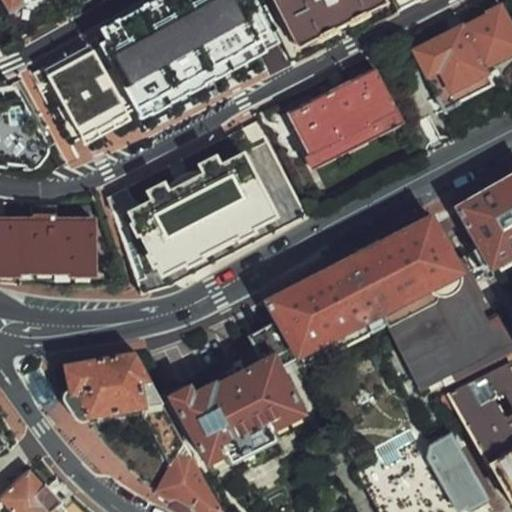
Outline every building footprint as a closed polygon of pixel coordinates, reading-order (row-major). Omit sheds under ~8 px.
[(47,0),(0,0),(0,7),(9,22),(47,0)] [(249,0),(188,0),(181,4),(205,50),(261,20),(249,0)] [(382,0),(270,0),(299,57),(389,13),(382,0)] [(511,5),(509,0),(498,0),(409,51),(430,87),(444,79),(457,102),(511,70),(511,5)] [(164,11),(117,36),(145,88),(192,63),(164,11)] [(56,73),(47,78),(78,136),(89,130),(128,109),(97,51),(56,73)] [(379,73),(288,118),(316,173),(406,128),(379,73)] [(0,164),(6,165),(8,159),(26,161),(34,160),(41,155),(45,151),(47,144),(47,138),(22,92),(0,94),(0,164)] [(135,199),(126,204),(165,279),(175,275),(307,217),(258,138),(135,199)] [(511,174),(450,211),(494,286),(511,275),(511,174)] [(432,213),(265,302),(302,370),(384,326),(469,281),(432,213)] [(98,220),(0,220),(0,286),(98,286),(98,220)] [(469,281),(384,326),(425,404),(452,389),(511,355),(511,326),(506,313),(490,322),(469,281)] [(511,355),(452,389),(480,438),(511,495),(511,355)] [(139,356),(65,370),(67,405),(89,428),(149,419),(165,414),(139,356)] [(192,386),(167,399),(202,463),(213,483),(315,427),(280,362),(249,378),(245,370),(197,396),(192,386)] [(0,438),(10,428),(0,417),(0,438)] [(511,495),(480,438),(452,454),(484,511),(498,511),(511,504),(511,495)] [(223,511),(226,507),(202,463),(182,454),(158,496),(169,503),(166,508),(172,511),(223,511)] [(74,511),(40,475),(8,506),(13,511),(74,511)]
